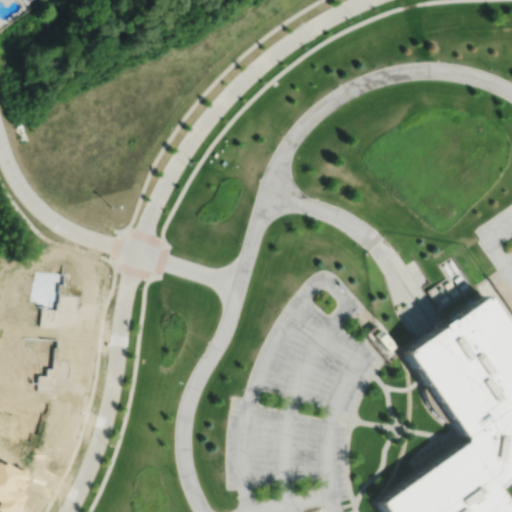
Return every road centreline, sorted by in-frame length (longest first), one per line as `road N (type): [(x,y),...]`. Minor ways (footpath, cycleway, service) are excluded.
road 1 (residential): [(348,6),(272,56),(217,108),(179,159),(138,252)]
road 2 (residential): [(138,252),(104,426),(69,511)]
road 3 (residential): [(138,252),(55,221),(19,184),(0,141)]
